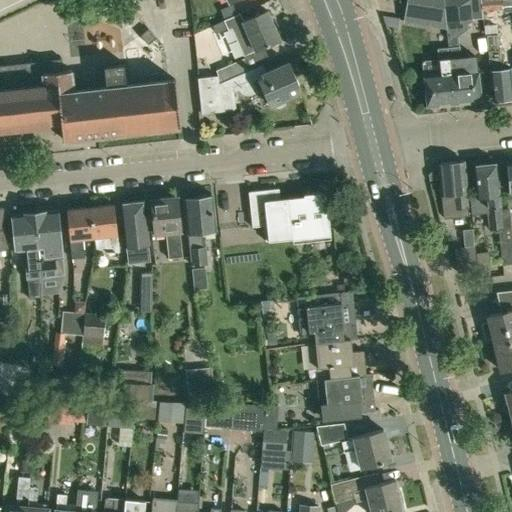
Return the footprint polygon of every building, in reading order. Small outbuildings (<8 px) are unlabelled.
[(471,20),(469,0),(442,0),(443,7),(445,23),(471,20)] [(483,19),(482,11),(480,0),(469,0),(471,20),(483,19)] [(502,0),(480,0),(482,11),(503,10),(502,0)] [(445,23),(443,7),(408,1),(405,19),(445,27),(445,23)] [(236,14),(232,4),(220,9),(224,19),(236,14)] [(244,54),(261,47),(279,39),(266,10),(243,20),(240,12),(224,19),(228,27),(232,26),(244,54)] [(494,32),(494,26),(490,26),(484,27),(484,30),(485,32),(485,36),(494,35),(494,32)] [(498,35),(487,36),(493,99),(511,96),(511,86),(510,68),(501,69),(498,35)] [(461,46),(448,47),(453,103),(466,102),(468,104),(476,103),(478,101),(481,100),(477,56),(462,57),(461,46)] [(445,71),(424,73),(427,106),(430,106),(432,107),(440,107),(442,104),(453,103),(448,47),(437,48),(439,66),(445,65),(445,71)] [(181,126),(179,106),(176,79),(73,90),(71,69),(63,70),(62,58),(0,65),(0,129),(61,123),(63,139),(181,126)] [(245,60),(216,72),(218,75),(219,82),(249,69),(245,60)] [(284,103),(284,98),(301,91),(289,62),(266,72),(262,64),(218,83),(221,110),(235,109),(233,87),(238,85),(239,88),(241,91),(244,93),(248,94),(252,93),(262,89),(269,105),(273,103),(277,106),(281,106),(284,103)] [(469,206),(466,180),(464,160),(438,163),(441,195),(453,194),(454,208),(469,206)] [(504,209),(500,180),(498,160),(497,160),(498,166),(491,166),(491,163),(474,165),(477,196),(470,197),(471,213),(487,212),(489,228),(510,226),(508,209),(504,209)] [(322,191),(304,193),(304,196),(297,197),(297,196),(288,197),(288,202),(280,203),(279,188),(248,191),(252,227),(265,226),(266,241),(293,238),(331,234),(327,203),(323,203),(322,191)] [(212,196),(209,196),(206,194),(200,194),(197,197),(185,199),(192,265),(207,263),(204,231),(215,229),(212,196)] [(180,229),(179,217),(177,197),(152,200),(155,232),(165,231),(168,258),(182,257),(180,229)] [(138,244),(148,243),(144,201),(122,203),(127,256),(135,255),(135,260),(140,259),(138,244)] [(119,252),(116,224),(114,204),(91,207),(94,238),(105,236),(107,253),(119,252)] [(80,239),(94,238),(91,207),(67,209),(72,258),(82,257),(80,239)] [(61,244),(60,230),(58,210),(35,212),(42,276),(65,273),(61,244)] [(42,280),(42,276),(35,212),(12,215),(15,249),(27,248),(28,260),(25,261),(29,298),(40,297),(42,280)] [(511,239),(511,237),(500,239),(502,264),(511,262),(511,239)] [(454,248),(457,271),(477,269),(475,245),(454,248)] [(206,278),(205,267),(192,269),(194,284),(194,289),(207,288),(206,278)] [(353,301),(341,302),(340,292),(296,296),(301,335),(319,333),(320,341),(320,342),(350,338),(350,339),(357,338),(353,301)] [(0,297),(0,324),(8,324),(10,298),(0,297)] [(84,299),(84,301),(81,333),(84,333),(82,356),(102,357),(105,312),(93,311),(94,304),(90,300),(84,299)] [(81,333),(84,301),(75,301),(74,310),(64,310),(62,331),(57,330),(53,365),(61,366),(65,332),(81,333)] [(488,322),(483,323),(486,337),(492,336),(494,344),(511,339),(511,309),(487,316),(488,322)] [(352,351),(350,339),(350,338),(320,342),(320,341),(307,342),(310,368),(328,366),(329,377),(329,378),(359,374),(359,375),(366,374),(364,350),(352,351)] [(511,339),(494,344),(500,370),(511,366),(511,339)] [(211,367),(186,370),(189,397),(214,394),(211,367)] [(48,385),(49,373),(45,373),(35,373),(35,384),(45,385),(48,385)] [(329,378),(329,377),(316,378),(319,404),(334,402),(336,417),(361,415),(361,412),(375,410),(371,374),(366,374),(359,375),(359,374),(329,378)] [(26,386),(27,377),(17,375),(15,375),(12,395),(14,396),(24,397),(26,386)] [(112,401),(134,402),(148,402),(149,382),(113,381),(112,401)] [(59,423),(61,399),(48,399),(48,423),(59,423)] [(61,399),(59,423),(72,424),(72,420),(84,420),(85,400),(61,399)] [(23,401),(14,400),(11,421),(18,422),(29,423),(32,402),(23,401)] [(107,419),(108,401),(89,400),(88,417),(107,419)] [(134,402),(112,401),(109,401),(108,424),(122,425),(121,440),(130,440),(132,415),(134,402)] [(156,402),(148,402),(134,402),(132,415),(155,417),(156,402)] [(184,422),(186,403),(158,402),(157,419),(184,422)] [(206,412),(206,404),(186,403),(184,422),(183,431),(204,433),(205,425),(206,412)] [(232,427),(234,405),(206,404),(206,412),(205,425),(232,427)] [(234,405),(232,427),(263,430),(263,429),(265,406),(234,405)] [(265,406),(263,429),(277,429),(279,407),(265,406)] [(383,429),(364,434),(354,436),(354,437),(348,438),(345,423),(317,426),(321,444),(341,440),(344,452),(357,449),(362,467),(391,460),(383,429)] [(294,433),(263,431),(262,449),(286,451),(286,450),(292,450),(294,433)] [(295,431),(293,449),(315,451),(316,433),(295,431)] [(27,511),(29,486),(30,476),(18,475),(16,505),(7,505),(5,511),(27,511)] [(395,479),(376,484),(366,486),(366,487),(360,488),(357,477),(331,484),(335,503),(355,498),(356,502),(369,499),(372,511),(394,511),(403,510),(395,479)] [(35,507),(37,487),(29,486),(27,511),(46,511),(47,508),(35,507)] [(55,511),(75,511),(76,511),(76,505),(66,504),(66,495),(57,494),(55,511)] [(75,511),(95,511),(97,497),(88,496),(86,511),(83,511),(76,511),(75,511)] [(123,511),(125,500),(114,499),(105,498),(103,511),(123,511)] [(143,511),(145,501),(136,501),(125,500),(123,511),(143,511)] [(175,511),(176,505),(154,503),(153,511),(175,511)]
